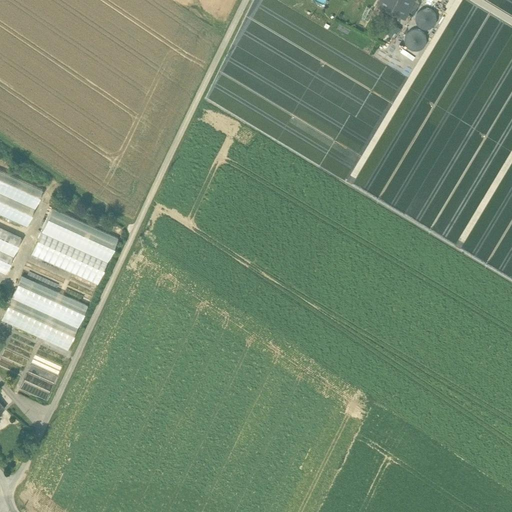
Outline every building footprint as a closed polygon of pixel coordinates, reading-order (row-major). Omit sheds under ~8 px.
[(413,0),(379,0),(378,4),(405,17),(413,0)] [(427,7),(417,23),(428,30),(439,15),(427,7)] [(409,50),(424,46),(420,28),(405,31),(409,50)] [(0,170),(0,212),(29,224),(43,188),(0,170)] [(118,238),(52,208),(41,231),(107,261),(118,238)] [(23,239),(0,228),(0,246),(16,254),(23,239)] [(107,261),(41,231),(31,253),(97,283),(107,261)] [(15,257),(0,250),(0,269),(8,273),(15,257)] [(87,306),(21,275),(1,319),(67,349),(87,306)]
